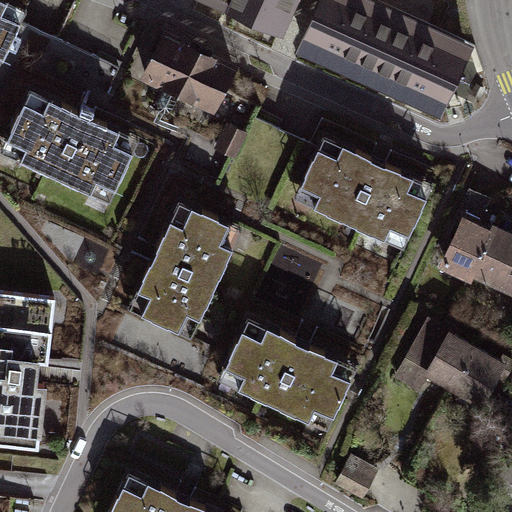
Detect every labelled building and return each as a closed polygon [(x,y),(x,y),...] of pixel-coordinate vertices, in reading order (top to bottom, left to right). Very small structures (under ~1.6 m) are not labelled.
[(0,0),(0,62),(20,19),(26,7),(11,0),(0,0)] [(209,0),(236,12),(280,33),(295,0),(209,0)] [(449,34),(373,0),(320,0),(302,43),(298,53),(365,83),(440,117),(442,117),(442,116),(476,45),(449,34)] [(463,8),(455,4),(449,16),(457,20),(463,8)] [(39,29),(20,19),(0,61),(0,118),(76,152),(119,64),(84,51),(39,29)] [(165,29),(160,26),(135,78),(157,89),(153,101),(154,107),(158,111),(163,112),(168,109),(175,98),(210,116),(234,64),(165,29)] [(84,106),(29,83),(1,147),(42,166),(110,196),(138,132),(84,106)] [(294,138),(252,116),(220,180),(216,188),(208,204),(235,218),(207,275),(301,322),(361,353),(368,339),(382,303),(399,261),(286,209),(312,147),(294,138)] [(243,128),(221,117),(209,143),(230,154),(243,128)] [(377,156),(326,133),(297,194),(356,222),(408,246),(437,184),(386,160),(377,156)] [(481,191),(471,186),(469,191),(472,199),(465,214),(481,222),(487,209),(493,197),(481,191)] [(155,251),(130,306),(194,335),(244,226),(238,223),(180,197),(155,251)] [(462,219),(441,266),(473,282),(475,278),(497,228),(481,222),(465,214),(462,219)] [(497,228),(475,278),(511,293),(511,221),(509,227),(500,223),(497,228)] [(59,296),(0,289),(0,443),(42,449),(50,384),(41,382),(42,370),(43,362),(51,363),(52,356),(59,296)] [(479,344),(429,315),(395,375),(421,389),(429,376),(437,380),(454,391),(479,344)] [(294,336),(250,316),(221,377),(329,428),(358,367),(294,336)] [(509,363),(479,344),(454,391),(485,409),(509,363)] [(376,466),(349,450),(332,481),(359,497),(376,466)] [(221,511),(185,494),(129,469),(108,511),(221,511)]
